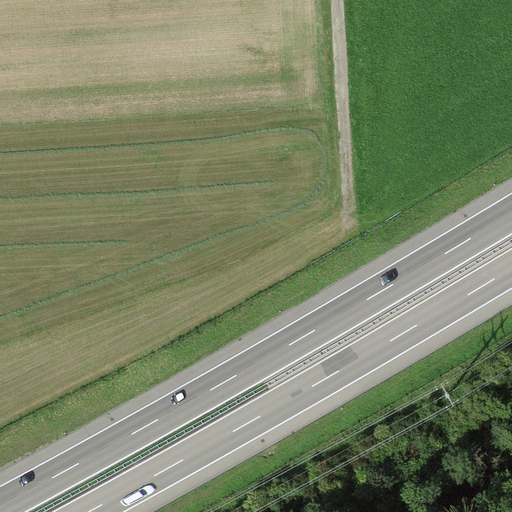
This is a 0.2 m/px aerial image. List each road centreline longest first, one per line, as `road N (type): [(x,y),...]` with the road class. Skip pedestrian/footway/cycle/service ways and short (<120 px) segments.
road 1 (motorway): [(511,215),(0,507)]
road 2 (motorway): [(90,511),(511,269)]
road 3 (track): [(337,0),(350,228)]
